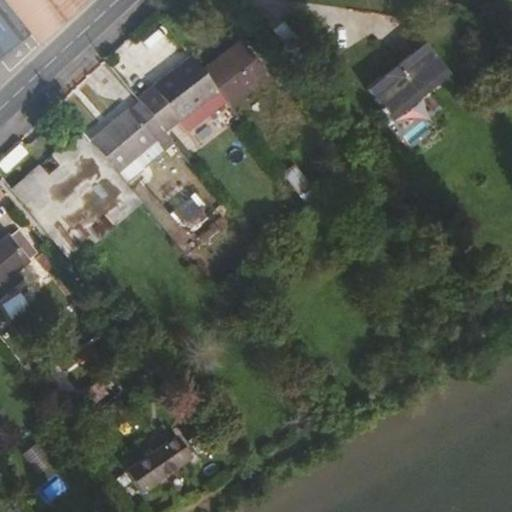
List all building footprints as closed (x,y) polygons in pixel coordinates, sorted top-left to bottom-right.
[(0,0),(0,56),(27,34),(38,44),(84,0),(0,0)] [(232,37),(195,68),(214,91),(222,100),(258,69),(232,37)] [(449,73),(424,43),(384,77),(382,74),(367,87),(374,97),(372,99),(390,121),(393,119),(404,132),(431,110),(420,97),(449,73)] [(214,91),(195,68),(187,57),(138,97),(141,101),(163,127),(166,131),(176,122),(214,91)] [(176,122),(181,127),(203,109),(207,113),(222,100),(214,91),(176,122)] [(153,136),(163,127),(141,101),(130,110),(128,107),(89,140),(116,171),(155,138),(153,136)] [(185,131),(207,113),(203,109),(181,127),(185,131)] [(292,166),(282,175),(301,199),(312,189),(292,166)] [(26,226),(0,245),(0,284),(44,251),(26,226)] [(177,437),(128,468),(142,490),(191,459),(177,437)]
